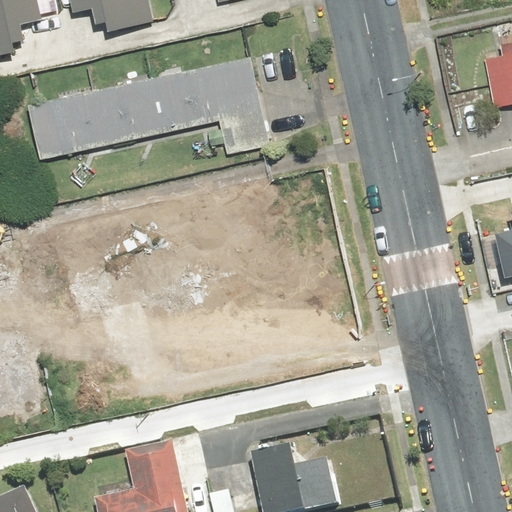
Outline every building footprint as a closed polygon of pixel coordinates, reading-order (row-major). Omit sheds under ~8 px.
[(0,0),(0,56),(17,53),(15,44),(29,41),(25,24),(45,20),(40,0),(0,0)] [(72,0),(75,14),(96,9),(99,25),(110,23),(112,33),(158,24),(152,0),(72,0)] [(511,104),(511,41),(502,44),(504,54),(487,57),(497,107),(511,104)] [(255,58),(30,108),(42,162),(221,122),(229,156),(275,146),(255,58)] [(194,228),(158,233),(162,265),(198,260),(194,228)] [(0,419),(44,412),(22,289),(15,255),(0,257),(0,419)] [(78,325),(105,319),(112,348),(165,336),(152,280),(129,286),(118,288),(111,256),(65,266),(78,325)] [(184,372),(267,355),(263,338),(281,334),(268,270),(167,291),(184,372)] [(136,492),(97,500),(99,511),(190,511),(175,441),(128,451),(136,492)] [(295,448),(252,457),(263,511),(323,511),(341,508),(331,463),(299,469),(295,448)] [(37,511),(28,491),(0,502),(0,511),(37,511)] [(239,511),(253,508),(249,491),(235,494),(234,491),(215,496),(219,511),(239,511)]
